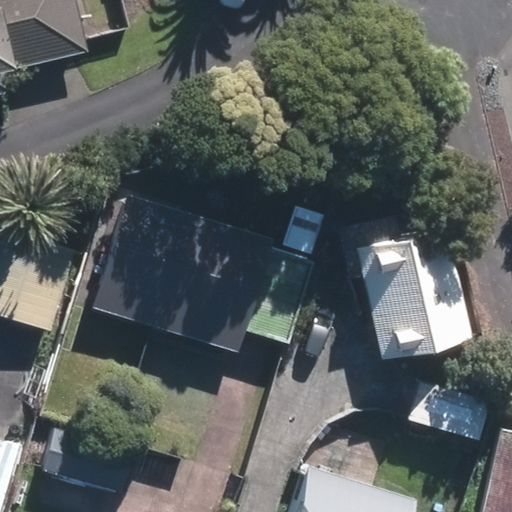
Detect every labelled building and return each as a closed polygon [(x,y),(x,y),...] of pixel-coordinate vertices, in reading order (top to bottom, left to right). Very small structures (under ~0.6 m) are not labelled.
[(0,0),(0,93),(16,89),(10,67),(95,48),(84,0),(0,0)] [(279,332),(305,250),(304,250),(265,237),(263,236),(265,229),(119,183),(118,183),(81,298),(83,299),(222,342),(229,345),(236,321),(236,320),(279,332)] [(479,326),(452,213),(360,235),(387,348),(479,326)] [(0,308),(46,322),(46,321),(64,259),(69,241),(0,220),(0,308)] [(421,367),(410,409),(480,429),(493,388),(421,367)] [(113,488),(116,482),(127,441),(49,419),(46,417),(32,463),(113,488)] [(511,511),(511,419),(506,418),(482,511),(511,511)] [(0,500),(20,433),(0,426),(0,500)] [(287,511),(408,511),(415,490),(305,456),(287,511)]
